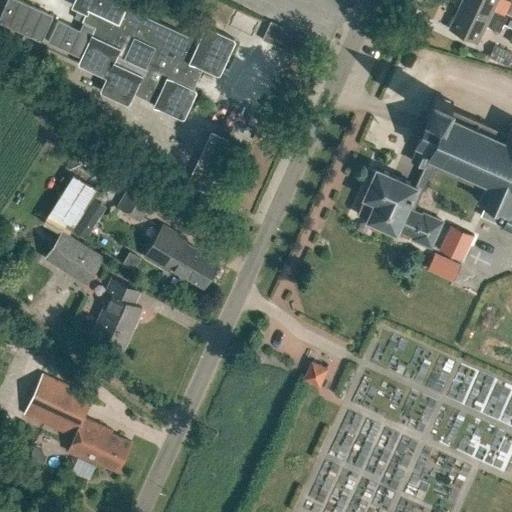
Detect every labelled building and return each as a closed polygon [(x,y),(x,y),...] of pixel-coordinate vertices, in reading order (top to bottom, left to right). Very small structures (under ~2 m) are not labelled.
[(19,0),(6,0),(0,15),(0,22),(42,41),(53,15),(19,0)] [(153,105),(182,118),(195,89),(193,88),(202,67),(217,74),(234,38),(205,25),(198,40),(127,7),(129,0),(81,0),(79,5),(87,8),(82,21),(94,26),(77,63),(106,76),(100,89),(129,102),(134,93),(154,102),(153,105)] [(462,0),(461,5),(502,24),(505,17),(491,10),(495,0),(462,0)] [(449,29),(476,42),(484,26),(498,32),(502,24),(461,5),(449,29)] [(74,18),(80,21),(84,13),(77,10),(74,18)] [(262,39),(298,56),(306,37),(270,21),(262,39)] [(489,56),(511,67),(511,64),(511,53),(494,45),(489,56)] [(416,146),(410,160),(423,166),(435,171),(437,168),(479,187),(475,197),(478,198),(478,200),(486,204),(481,215),(503,225),(503,226),(511,230),(511,123),(505,138),(450,114),(455,103),(434,93),(424,114),(428,116),(414,145),(416,146)] [(186,184),(206,193),(230,141),(210,132),(186,184)] [(365,197),(359,211),(368,215),(367,218),(397,232),(397,229),(413,237),(413,238),(430,245),(441,220),(424,213),(423,215),(413,210),(428,177),(432,179),(435,171),(423,166),(415,185),(376,168),(364,197),(365,197)] [(47,218),(69,233),(100,188),(78,173),(47,218)] [(134,178),(117,206),(138,218),(155,191),(134,178)] [(76,231),(90,237),(105,204),(91,198),(76,231)] [(170,267),(203,287),(218,262),(185,242),(187,238),(163,224),(144,256),(168,270),(170,267)] [(438,249),(461,260),(473,234),(451,224),(438,249)] [(45,257),(86,282),(103,256),(62,230),(45,257)] [(489,267),(493,256),(475,250),(471,261),(489,267)] [(130,252),(124,262),(135,269),(142,258),(130,252)] [(433,252),(426,267),(452,279),(459,264),(433,252)] [(91,334),(123,348),(141,307),(132,303),(138,291),(111,279),(102,298),(105,302),(91,334)] [(319,385),(327,368),(311,361),(303,378),(319,385)] [(26,412),(74,434),(67,451),(96,464),(97,462),(117,471),(131,441),(111,432),(112,430),(84,416),(92,397),(43,374),(26,412)]
